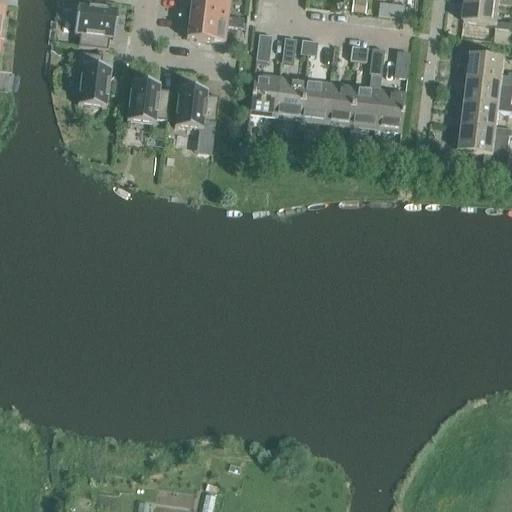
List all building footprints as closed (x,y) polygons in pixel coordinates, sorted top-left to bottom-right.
[(230,4),(193,0),(191,0),(189,20),(243,27),(244,22),(228,20),(230,4)] [(465,0),(466,1),(498,5),(498,8),(511,9),(511,1),(499,0),(465,0)] [(365,15),(366,3),(353,1),(351,13),(365,15)] [(466,1),(463,25),(495,29),(495,31),(493,45),(510,46),(511,33),(511,32),(511,26),(496,25),(498,8),(498,5),(466,1)] [(389,19),(391,7),(379,6),(377,18),(389,19)] [(391,7),(389,19),(403,21),(404,9),(391,7)] [(114,42),(117,13),(78,8),(74,37),(79,38),(78,49),(108,53),(109,41),(114,42)] [(243,27),(189,20),(187,39),(186,39),(186,41),(225,46),(227,29),(243,31),(243,27)] [(269,65),(272,39),(259,37),(256,63),(269,65)] [(296,42),(284,41),(281,65),(293,66),(296,42)] [(308,58),(309,44),(302,43),(300,57),(308,58)] [(309,44),(308,58),(316,59),(318,45),(309,44)] [(358,64),(359,50),(352,49),(350,63),(358,64)] [(359,50),(358,64),(366,65),(368,51),(359,50)] [(372,52),(369,78),(381,79),(385,54),(385,53),(372,52)] [(106,111),(111,71),(101,70),(103,59),(76,55),(75,69),(82,70),(77,107),(106,111)] [(394,80),(407,82),(410,56),(397,55),(394,80)] [(511,90),(511,76),(509,76),(509,79),(501,78),(503,62),(472,59),(470,83),(501,87),(500,89),(511,90)] [(249,118),(275,121),(280,81),(254,77),(249,118)] [(380,92),(375,133),(401,136),(406,95),(407,82),(394,80),(392,94),(380,92)] [(305,83),(280,81),(275,121),(300,124),(305,83)] [(300,124),(325,127),(330,86),(305,83),(300,124)] [(511,108),(511,97),(511,90),(500,89),(501,87),(470,83),(467,107),(498,111),(498,113),(511,115),(511,108)] [(167,123),(171,94),(159,92),(160,87),(131,84),(127,124),(155,127),(156,122),(167,123)] [(325,127),(350,130),(355,89),(330,86),(325,127)] [(350,130),(375,133),(380,92),(355,89),(350,130)] [(208,93),(179,90),(174,130),(203,133),(204,124),(215,126),(219,100),(207,98),(208,93)] [(511,132),(496,131),(498,113),(498,111),(467,107),(464,131),(495,135),(495,138),(509,139),(511,140),(511,137),(511,132)] [(485,158),(483,167),(508,170),(509,157),(507,156),(509,139),(495,138),(495,135),(464,131),(461,155),(485,158)]
